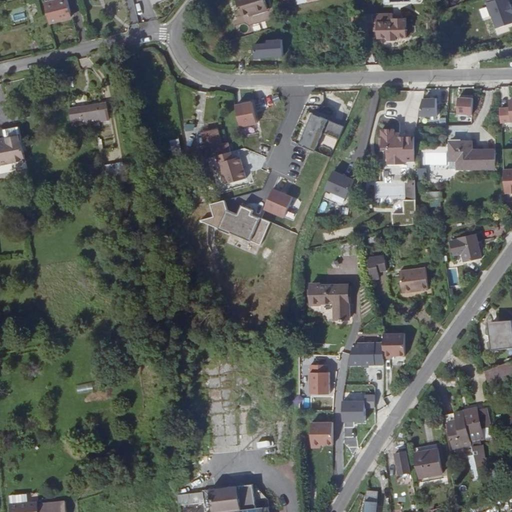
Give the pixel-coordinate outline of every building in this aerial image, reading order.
[(44,0),(49,16),(71,10),(68,0),(44,0)] [(236,0),(238,11),(266,5),(264,0),(236,0)] [(485,0),(493,27),(511,22),(511,13),(508,0),(485,0)] [(8,10),(11,22),(26,18),(23,6),(8,10)] [(392,22),(377,22),(377,40),(406,39),(406,18),(393,19),(392,22)] [(420,96),(419,116),(436,116),(437,97),(420,96)] [(472,114),(473,96),(457,96),(457,114),(472,114)] [(253,101),(236,105),(241,128),(258,124),(253,101)] [(107,102),(70,108),(71,119),(101,114),(102,119),(110,118),(107,102)] [(344,126),(314,113),(300,146),(330,159),(344,126)] [(0,138),(3,157),(4,161),(20,158),(15,125),(4,127),(5,135),(0,135),(0,138)] [(207,158),(215,155),(225,152),(223,143),(220,139),(217,128),(202,133),(206,144),(204,145),(207,158)] [(405,163),(415,163),(415,138),(400,138),(400,135),(395,135),(395,131),(382,131),(382,140),(382,150),(382,151),(387,151),(387,166),(405,166),(405,163)] [(494,172),(494,151),(471,151),(471,142),(458,142),(458,144),(449,144),(449,162),(460,162),(460,171),(494,172)] [(351,156),(341,151),(335,166),(346,171),(350,162),(349,161),(351,156)] [(240,157),(219,163),(224,184),(245,179),(240,157)] [(460,162),(449,162),(449,171),(460,171),(460,162)] [(95,175),(95,163),(84,164),(85,176),(95,175)] [(323,190),(345,198),(353,177),(331,169),(323,190)] [(293,198),(272,190),(264,210),(284,219),(293,198)] [(441,199),(441,191),(433,191),(433,199),(441,199)] [(109,206),(122,202),(121,197),(108,201),(109,206)] [(225,201),(210,206),(214,219),(202,222),(259,245),(267,225),(250,218),(252,212),(242,208),(239,217),(228,212),(225,201)] [(124,209),(122,202),(109,206),(113,218),(119,216),(117,211),(124,209)] [(480,256),(475,236),(460,240),(461,245),(460,246),(463,260),(480,256)] [(340,266),(357,266),(356,256),(340,256),(340,266)] [(421,289),(429,288),(427,267),(401,269),(403,291),(414,290),(418,287),(421,287),(421,289)] [(458,285),(456,267),(448,268),(450,286),(458,285)] [(333,303),(333,286),(319,286),(319,285),(310,285),(311,306),(320,306),(320,304),(333,303)] [(348,285),(333,286),(333,303),(335,303),(336,319),(340,319),(340,322),(345,322),(345,319),(349,319),(348,285)] [(511,319),(490,321),(493,347),(511,345),(511,319)] [(403,334),(383,335),(384,357),(404,356),(403,334)] [(501,376),(511,372),(511,359),(499,364),(501,376)] [(329,394),(329,363),(309,362),(308,393),(329,394)] [(488,380),(501,376),(499,364),(486,369),(488,380)] [(76,385),(77,392),(92,390),(91,383),(76,385)] [(375,393),(342,392),(341,420),(365,421),(365,407),(375,408),(375,393)] [(478,407),(465,410),(471,440),(484,437),(482,426),(491,424),(487,408),(479,409),(478,407)] [(471,440),(465,410),(446,414),(453,448),(472,444),(471,440)] [(333,423),(312,423),(312,447),(333,447),(333,423)] [(473,446),(476,460),(485,458),(481,444),(473,446)] [(423,453),(430,478),(445,475),(440,449),(423,453)] [(409,472),(405,452),(398,453),(402,473),(409,472)] [(423,479),(430,478),(423,453),(418,454),(423,479)] [(228,511),(228,509),(256,506),(254,482),(212,486),(203,487),(206,502),(206,511),(228,511)] [(365,511),(376,511),(378,491),(367,490),(365,511)] [(203,492),(178,493),(178,505),(203,504),(203,492)] [(39,511),(38,504),(38,502),(20,503),(21,511),(39,511)] [(48,510),(48,511),(67,511),(67,502),(38,504),(39,511),(48,510)] [(12,511),(21,511),(20,503),(12,503),(12,511)]
